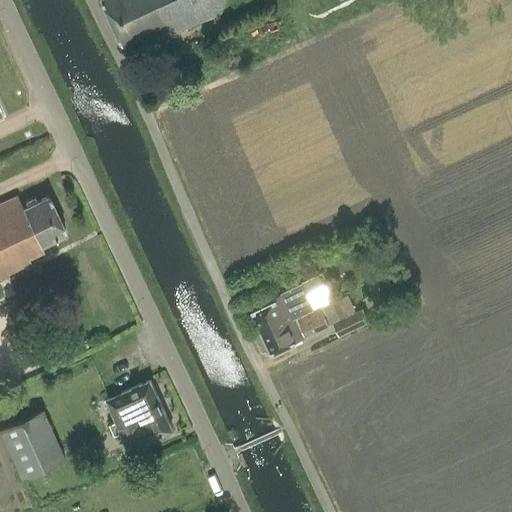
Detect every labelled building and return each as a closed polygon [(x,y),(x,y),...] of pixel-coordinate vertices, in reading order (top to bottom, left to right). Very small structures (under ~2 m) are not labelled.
[(103,0),(123,44),(142,35),(145,40),(170,28),(172,34),(186,26),(188,29),(248,0),(103,0)] [(18,196),(0,204),(0,281),(9,277),(8,274),(31,263),(29,259),(44,252),(41,246),(66,234),(48,196),(23,208),(18,196)] [(274,302),(253,312),(264,334),(273,353),(305,338),(305,337),(330,325),(334,323),(341,337),(356,329),(370,323),(364,310),(343,320),(334,301),(333,301),(325,286),(324,286),(319,275),(271,297),(274,302)] [(108,400),(117,422),(110,425),(115,435),(122,432),(130,450),(173,430),(151,381),(108,400)] [(41,410),(0,429),(0,434),(21,481),(63,461),(41,410)]
